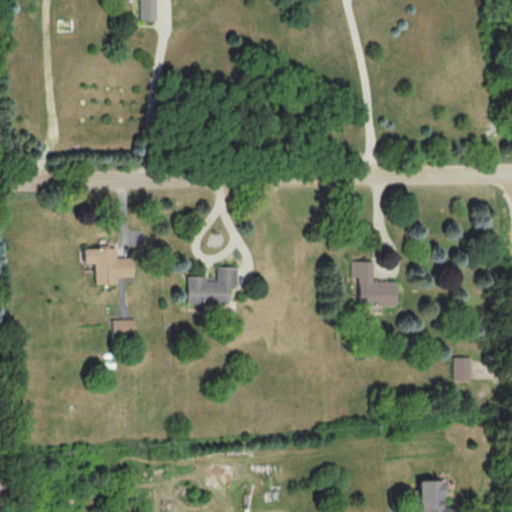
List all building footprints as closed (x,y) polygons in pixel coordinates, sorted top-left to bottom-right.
[(137,0),(138,20),(155,20),(154,0),(137,0)] [(81,247),(114,246),(115,257),(130,257),(130,275),(115,276),(115,282),(93,283),(92,263),(82,263),(81,247)] [(349,260),(370,261),(370,280),(394,280),(393,306),(355,305),(356,277),(349,276),(349,260)] [(215,265),(235,266),(235,286),(226,286),(226,303),(185,303),(186,274),(205,275),(205,279),(215,279),(215,265)] [(110,319),(133,318),(134,334),(111,335),(110,319)] [(452,356),(469,356),(469,381),(452,381),(452,356)] [(416,479),(443,479),(443,491),(441,491),(441,507),(452,507),(451,511),(418,511),(418,510),(416,510),(416,479)]
